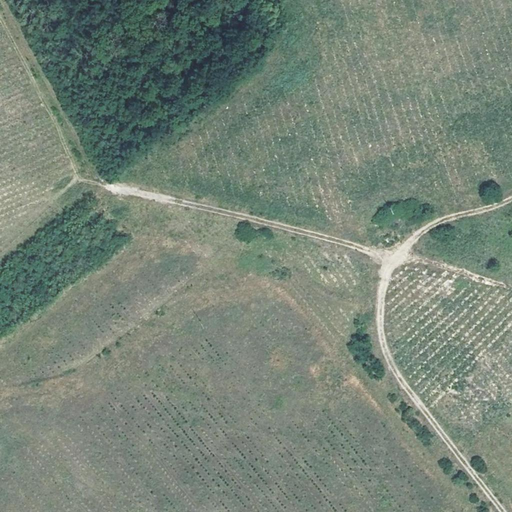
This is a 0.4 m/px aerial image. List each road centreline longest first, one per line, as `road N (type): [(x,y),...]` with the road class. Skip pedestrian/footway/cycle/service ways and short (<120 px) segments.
road 1 (track): [(501,511),(399,381),(379,324),(390,255),(432,225),(511,193)]
road 2 (track): [(511,286),(118,187)]
